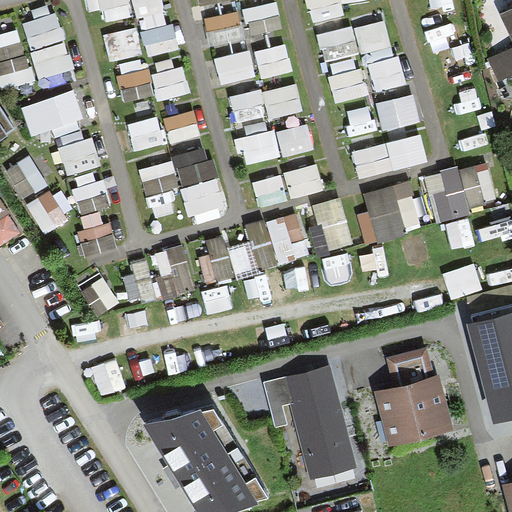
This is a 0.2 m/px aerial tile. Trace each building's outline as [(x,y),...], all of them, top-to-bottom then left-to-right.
[(131,0),(90,0),(92,9),(106,7),(108,20),(135,15),(131,0)] [(136,0),(144,28),(171,21),(165,0),(136,0)] [(278,0),(275,0),(246,7),(253,34),(285,26),(278,0)] [(345,1),(353,0),(309,0),(313,20),(347,15),(345,1)] [(25,13),(41,78),(76,70),(60,4),(25,13)] [(217,80),(256,76),(254,45),(245,46),(242,11),(211,13),(217,80)] [(374,89),(405,84),(392,16),(361,22),(374,89)] [(444,44),(466,38),(459,16),(438,22),(444,44)] [(327,60),(361,53),(355,23),(321,31),(327,60)] [(145,28),(147,53),(180,49),(177,24),(145,28)] [(139,25),(106,32),(112,59),(144,53),(139,25)] [(0,71),(5,89),(36,79),(21,26),(0,31),(0,71)] [(257,48),(263,76),(295,69),(289,41),(257,48)] [(454,76),(477,69),(470,46),(446,53),(454,76)] [(511,46),(491,56),(499,74),(511,68),(511,46)] [(159,97),(191,93),(187,66),(155,70),(159,97)] [(365,66),(330,75),(338,102),(372,93),(365,66)] [(124,99),(156,94),(152,67),(120,72),(124,99)] [(265,88),(272,117),(305,110),(299,81),(265,88)] [(264,89),(233,93),(237,119),(268,115),(264,89)] [(380,98),(383,126),(423,122),(420,94),(380,98)] [(194,107),(165,116),(174,142),(203,132),(194,107)] [(352,108),(353,129),(373,128),(372,107),(352,108)] [(0,111),(0,134),(10,127),(0,111)] [(129,121),(136,148),(166,141),(159,113),(129,121)] [(311,122),(280,128),(285,156),(317,150),(311,122)] [(278,129),(242,133),(245,160),(282,156),(278,129)] [(354,149),(361,177),(430,160),(423,132),(354,149)] [(96,135),(61,143),(69,172),(103,164),(96,135)] [(190,210),(223,204),(213,144),(180,150),(190,210)] [(33,153),(9,169),(27,196),(51,180),(33,153)] [(155,213),(184,205),(171,158),(141,166),(155,213)] [(489,159),(428,172),(438,215),(499,202),(489,159)] [(287,170),(293,195),(327,187),(320,161),(287,170)] [(103,168),(74,172),(80,212),(109,208),(103,168)] [(285,171),(256,179),(262,204),(291,196),(285,171)] [(367,235),(380,231),(382,238),(427,225),(413,176),(366,191),(370,205),(359,209),(367,235)] [(29,199),(47,230),(71,217),(53,186),(29,199)] [(0,189),(0,188),(0,242),(24,229),(0,189)] [(346,195),(312,200),(319,248),(353,243),(346,195)] [(293,238),(306,234),(299,208),(247,223),(251,238),(231,244),(240,273),(298,257),(293,238)] [(111,217),(79,229),(89,255),(120,244),(111,217)] [(204,255),(205,278),(233,277),(231,234),(210,234),(211,254),(204,255)] [(144,300),(198,286),(186,243),(132,258),(144,300)] [(99,313),(122,298),(105,272),(82,287),(99,313)] [(511,301),(470,312),(496,411),(511,407),(511,301)] [(101,318),(79,319),(80,339),(102,339),(101,318)] [(397,385),(375,390),(386,438),(444,425),(433,376),(428,377),(422,349),(390,356),(397,385)] [(350,463),(326,368),(288,377),(311,472),(350,463)] [(152,422),(200,510),(271,494),(215,403),(152,422)]
